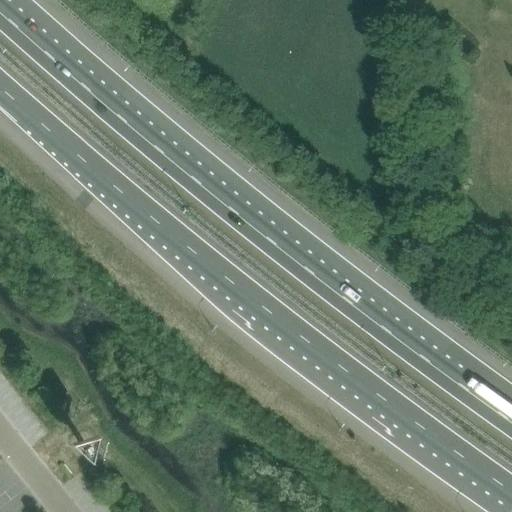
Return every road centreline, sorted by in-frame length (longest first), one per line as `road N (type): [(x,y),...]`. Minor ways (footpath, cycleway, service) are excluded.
road 1 (motorway): [(511,421),(210,195),(0,11)]
road 2 (motorway): [(0,86),(174,236),(511,491)]
road 3 (unclassified): [(82,511),(0,410)]
